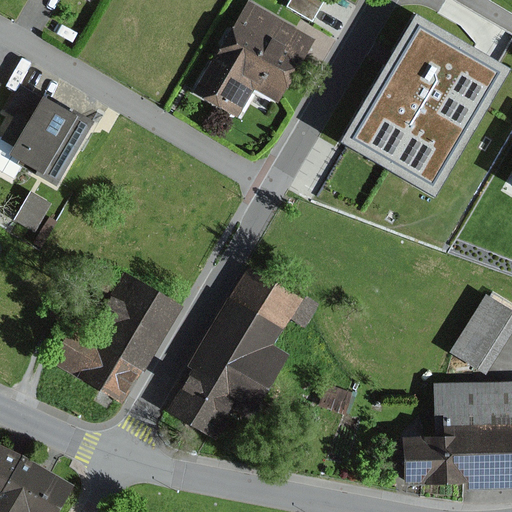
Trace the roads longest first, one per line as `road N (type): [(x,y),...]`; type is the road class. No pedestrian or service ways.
road 1 (residential): [(274,190),(0,27)]
road 2 (residential): [(122,464),(274,190)]
road 3 (residential): [(122,464),(370,511)]
road 4 (residential): [(274,190),(385,0)]
road 5 (residential): [(122,464),(0,410)]
